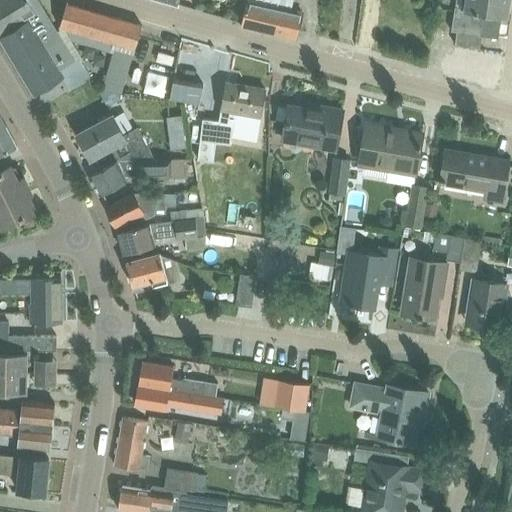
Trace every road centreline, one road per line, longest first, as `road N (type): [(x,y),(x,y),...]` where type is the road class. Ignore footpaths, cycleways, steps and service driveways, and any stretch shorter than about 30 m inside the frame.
road 1 (residential): [(451,511),(472,470),(486,368),(106,325)]
road 2 (unclassified): [(502,109),(98,0)]
road 3 (unclassified): [(85,511),(106,325)]
road 4 (unclassified): [(81,234),(0,83)]
